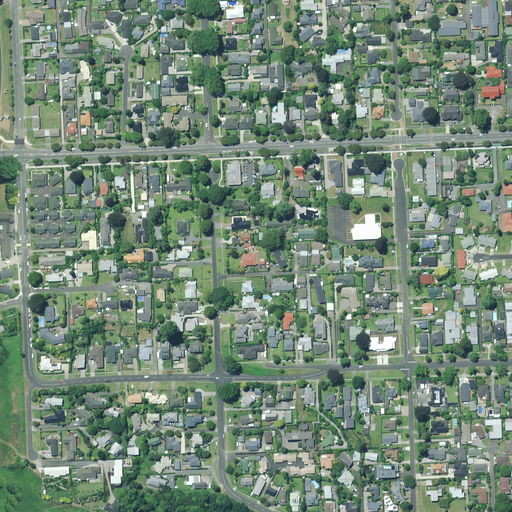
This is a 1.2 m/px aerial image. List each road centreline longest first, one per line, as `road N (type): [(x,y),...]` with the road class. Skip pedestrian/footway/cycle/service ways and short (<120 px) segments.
road 1 (residential): [(408,365),(399,161)]
road 2 (residential): [(36,381),(220,377)]
road 3 (secondary): [(384,140),(210,148)]
road 4 (residential): [(220,377),(223,478),(267,511)]
road 5 (residential): [(21,154),(14,0)]
road 6 (residential): [(204,0),(210,148)]
road 7 (residential): [(414,511),(408,365)]
road 8 (secondary): [(511,135),(384,140)]
